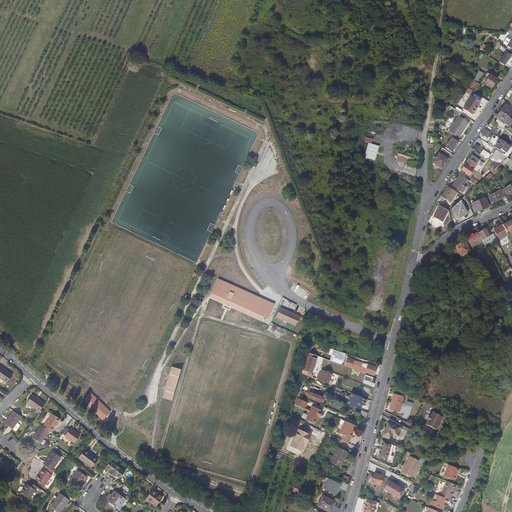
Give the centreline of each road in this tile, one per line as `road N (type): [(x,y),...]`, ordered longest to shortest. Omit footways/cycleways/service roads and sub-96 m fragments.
road 1 (residential): [(347,511),(413,261)]
road 2 (residential): [(413,261),(426,201),(511,76)]
road 3 (track): [(426,201),(441,0)]
road 4 (residential): [(31,376),(178,495)]
